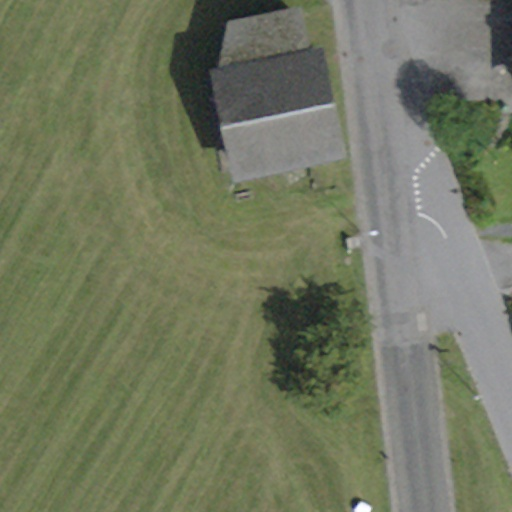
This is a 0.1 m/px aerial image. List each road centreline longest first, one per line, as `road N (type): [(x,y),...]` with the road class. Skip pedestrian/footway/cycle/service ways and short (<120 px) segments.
road 1 (residential): [(422,511),(390,233)]
road 2 (residential): [(390,233),(363,0)]
road 3 (residential): [(390,233),(429,253),(475,304),(511,399)]
